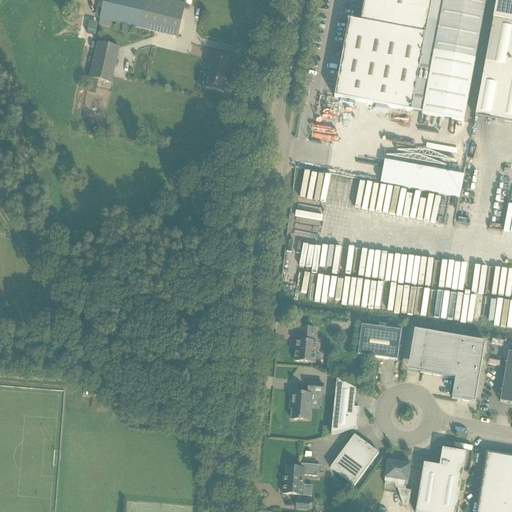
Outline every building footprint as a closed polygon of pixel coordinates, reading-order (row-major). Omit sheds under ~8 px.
[(103,0),(100,14),(99,20),(110,22),(137,29),(167,35),(177,38),(185,5),(165,0),(103,0)] [(348,22),(334,98),(343,100),(410,113),(411,111),(422,113),(421,115),(463,123),(465,109),(474,62),(485,0),(364,0),(360,24),(348,22)] [(511,0),(495,0),(492,20),(493,20),(511,23),(511,0)] [(493,20),(475,118),(511,125),(511,23),(493,20)] [(89,22),(88,33),(97,34),(98,23),(89,22)] [(98,44),(90,79),(98,81),(111,84),(117,57),(107,54),(109,46),(98,44)] [(208,75),(205,89),(213,91),(223,93),(226,78),(227,78),(232,58),(212,54),(210,64),(211,64),(208,74),(208,75)] [(384,162),(380,184),(459,198),(463,177),(384,162)] [(341,200),(340,207),(389,215),(393,188),(345,180),(345,179),(325,176),(320,203),(333,205),(334,199),(341,200)] [(401,190),(396,218),(411,220),(415,192),(401,190)] [(401,332),(361,326),(357,356),(397,362),(401,332)] [(294,362),(312,364),(313,353),(316,353),(317,344),(313,343),(315,330),(300,329),(298,342),(296,341),(294,362)] [(426,333),(419,374),(432,376),(435,376),(454,380),(452,396),(451,399),(468,402),(474,403),(485,343),(439,335),(426,333)] [(511,349),(508,349),(499,403),(511,405),(511,349)] [(355,391),(336,381),(330,436),(357,429),(359,410),(354,409),(355,391)] [(322,386),(308,384),(308,393),(309,393),(308,396),(291,394),(290,405),(292,405),(291,420),(307,422),(309,400),(317,401),(317,394),(322,394),(322,386)] [(378,454),(354,436),(330,469),(354,487),(378,454)] [(443,451),(442,451),(441,461),(440,461),(439,468),(423,465),(415,511),(455,511),(462,472),(465,454),(458,453),(457,452),(457,454),(447,452),(447,455),(443,454),(443,451)] [(477,511),(511,511),(511,459),(487,455),(477,511)] [(388,463),(385,479),(384,485),(385,485),(386,479),(396,481),(398,486),(404,487),(404,488),(405,489),(408,467),(398,465),(399,463),(391,462),(391,461),(390,460),(390,461),(388,461),(388,463)] [(285,484),(283,484),(282,495),(299,496),(300,486),(302,486),(303,476),(318,478),(319,466),(301,465),(300,469),(286,468),(285,484)] [(410,492),(397,489),(402,507),(408,507),(410,492)] [(309,502),(296,501),(295,510),(308,511),(309,502)]
